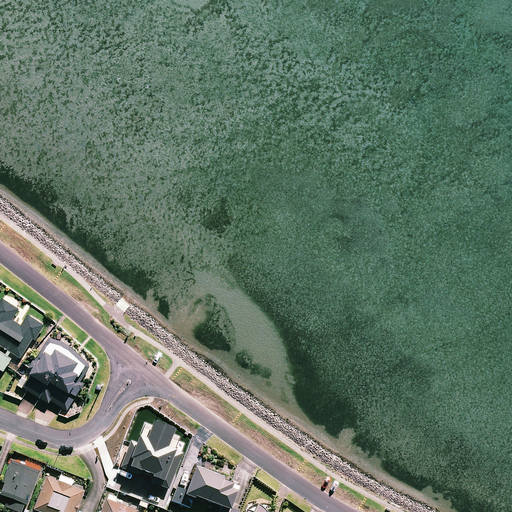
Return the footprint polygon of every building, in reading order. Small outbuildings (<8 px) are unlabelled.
[(19,309),(5,300),(0,307),(0,344),(21,357),(33,338),(36,339),(44,325),(27,315),(21,325),(12,320),(19,309)] [(92,368),(77,351),(49,334),(19,385),(49,402),(51,400),(68,410),(84,383),(82,382),(92,368)] [(12,359),(0,351),(0,368),(4,371),(12,359)] [(157,419),(145,414),(134,442),(167,454),(173,437),(153,430),(157,419)] [(39,472),(10,461),(2,482),(5,483),(0,495),(27,505),(39,472)] [(195,496),(221,507),(218,511),(239,511),(240,511),(230,507),(239,485),(195,468),(186,491),(177,487),(172,501),(190,508),(195,496)] [(143,481),(129,475),(124,489),(138,495),(143,481)] [(76,511),(84,492),(47,478),(34,510),(39,511),(76,511)] [(165,500),(148,492),(145,499),(162,506),(165,500)] [(114,503),(107,500),(105,499),(100,511),(134,511),(135,511),(114,503)] [(21,511),(23,506),(8,500),(5,507),(18,511),(21,511)]
